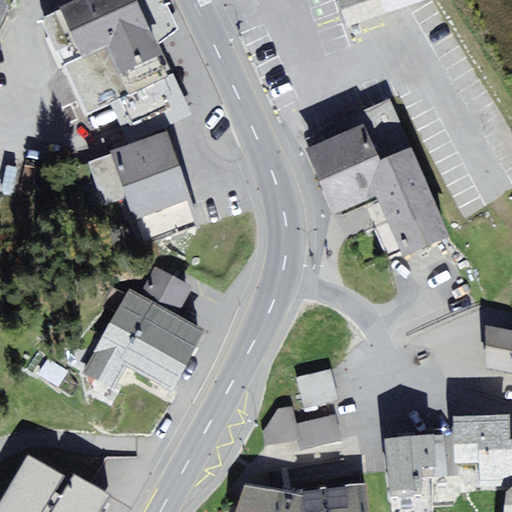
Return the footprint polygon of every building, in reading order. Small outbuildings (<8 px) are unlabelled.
[(0,0),(0,27),(9,4),(6,0),(0,0)] [(61,9),(39,19),(62,70),(150,28),(137,0),(73,0),(60,6),(61,9)] [(137,0),(150,28),(157,44),(168,35),(178,27),(164,0),(137,0)] [(423,0),(337,0),(348,28),(423,0)] [(157,44),(150,28),(62,70),(84,117),(130,95),(143,123),(186,103),(157,44)] [(306,149),(320,182),(364,164),(380,157),(365,123),(306,149)] [(191,199),(167,131),(110,151),(111,155),(127,198),(134,219),(191,199)] [(412,148),(381,160),(380,157),(364,164),(379,198),(403,256),(449,237),(412,148)] [(127,198),(111,155),(89,163),(104,206),(127,198)] [(379,198),(364,164),(320,182),(335,217),(379,198)] [(167,309),(178,315),(193,286),(155,267),(140,296),(167,309)] [(140,296),(129,290),(84,373),(114,389),(127,367),(132,371),(167,309),(140,296)] [(178,315),(167,309),(132,371),(170,392),(204,330),(178,315)] [(511,330),(486,326),(488,369),(511,373),(511,330)] [(331,370),(297,378),(304,409),(338,400),(331,370)] [(297,424),(293,406),(279,409),(262,432),(265,446),(298,441),(302,440),(297,424)] [(336,414),(297,424),(302,440),(298,441),(300,450),(342,440),(336,414)] [(505,492),(511,485),(511,436),(510,416),(453,419),(454,462),(480,463),(480,491),(505,492)] [(410,436),(384,439),(390,498),(423,495),(420,467),(435,465),(434,437),(434,434),(410,436)] [(446,436),(434,437),(435,465),(434,477),(448,475),(446,436)] [(0,511),(100,511),(111,494),(75,473),(62,496),(54,491),(64,474),(28,454),(0,502),(0,511)] [(370,511),(366,483),(300,493),(246,483),(237,511),(370,511)] [(511,511),(511,485),(505,492),(503,511),(511,511)]
